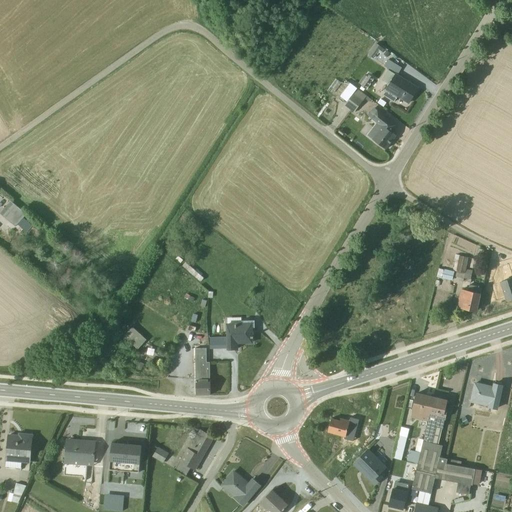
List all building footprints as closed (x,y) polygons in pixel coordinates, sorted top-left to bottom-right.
[(375,44),(368,55),(373,58),(377,52),(380,54),(383,50),(375,44)] [(393,103),(397,96),(408,103),(417,89),(396,76),(401,68),(387,60),(383,67),(386,69),(387,70),(381,80),(388,85),(382,96),(393,103)] [(359,89),(363,91),(364,89),(365,89),(365,88),(367,89),(368,88),(367,87),(368,85),(369,86),(370,84),(369,83),(371,81),(372,82),(373,80),(372,79),(372,78),(368,75),(367,77),(364,75),(359,83),(362,84),(359,89)] [(365,96),(356,89),(344,106),(353,113),(365,96)] [(368,136),(385,149),(395,136),(390,132),(395,126),(373,108),(367,116),(377,124),(368,136)] [(19,207),(11,201),(1,214),(16,227),(23,218),(18,214),(21,211),(18,208),(19,207)] [(23,226),(22,228),(24,229),(25,228),(26,229),(25,230),(26,231),(28,230),(31,233),(35,228),(26,220),(22,225),(23,226)] [(453,250),(448,249),(444,265),(449,266),(453,250)] [(463,278),(470,280),(472,271),(465,270),(468,258),(459,256),(456,255),(453,270),(456,272),(455,277),(463,279),(463,278)] [(498,263),(490,261),(488,272),(492,272),(491,276),(495,277),(498,263)] [(511,276),(508,265),(502,267),(504,275),(500,276),(501,281),(500,282),(506,301),(511,299),(511,276)] [(438,269),(436,277),(441,278),(441,279),(451,281),(453,272),(443,269),(443,270),(438,269)] [(460,290),(457,307),(475,311),(481,288),(469,285),(467,291),(460,290)] [(382,293),(381,310),(401,310),(401,293),(382,293)] [(194,298),(186,294),(184,298),(192,302),(194,298)] [(219,339),(219,347),(227,347),(227,349),(237,349),(236,343),(251,342),(251,328),(254,328),(254,321),(241,321),(241,318),(226,319),(226,323),(226,324),(226,339),(219,339)] [(146,340),(132,327),(124,336),(138,349),(146,340)] [(195,396),(210,395),(209,363),(206,363),(206,349),(195,349),(195,396)] [(474,384),(469,403),(487,407),(487,408),(496,410),(501,386),(493,385),(492,389),(474,384)] [(432,398),(416,394),(410,418),(427,422),(432,398)] [(446,401),(432,398),(422,441),(438,445),(441,428),(442,428),(446,411),(444,410),(446,401)] [(359,417),(355,433),(368,437),(373,422),(359,417)] [(339,422),(331,419),(327,432),(345,437),(345,439),(352,441),(358,420),(350,418),(349,422),(340,419),(339,422)] [(191,439),(179,461),(180,461),(175,470),(185,476),(190,467),(195,470),(213,438),(199,430),(193,441),(191,439)] [(8,436),(5,467),(20,469),(21,463),(29,464),(32,436),(22,435),(22,439),(18,438),(18,437),(8,436)] [(395,447),(403,449),(406,438),(398,436),(395,447)] [(66,439),(64,464),(93,466),(95,441),(85,441),(66,439)] [(440,457),(442,446),(438,445),(422,441),(411,489),(430,494),(434,479),(442,480),(447,459),(440,457)] [(110,442),(108,471),(139,473),(141,444),(110,442)] [(168,454),(158,447),(152,458),(162,464),(168,454)] [(403,449),(395,447),(393,459),(400,461),(403,449)] [(386,468),(368,450),(353,464),(374,485),(382,477),(379,475),(386,468)] [(406,461),(416,464),(419,453),(409,451),(406,461)] [(446,464),(442,480),(457,483),(456,493),(468,495),(470,485),(471,485),(472,484),(478,486),(481,471),(446,464)] [(401,480),(402,474),(397,473),(398,469),(391,468),(389,478),(401,480)] [(233,472),(221,486),(233,496),(232,497),(242,506),(259,486),(252,480),(248,485),(233,472)] [(402,510),(408,485),(394,482),(388,506),(402,510)] [(9,493),(7,501),(17,503),(25,486),(15,484),(13,494),(9,493)] [(250,511),(280,511),(286,506),(270,491),(250,511)] [(430,494),(419,491),(413,511),(436,511),(438,508),(428,506),(430,494)] [(105,495),(103,510),(121,511),(122,511),(124,497),(105,495)]
